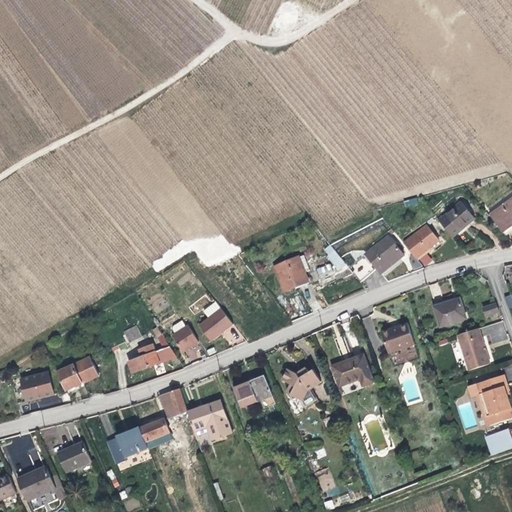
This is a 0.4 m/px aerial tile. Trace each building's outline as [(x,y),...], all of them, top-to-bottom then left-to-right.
[(511,190),(487,210),(501,228),(511,219),(511,190)] [(403,201),(405,207),(418,204),(416,197),(403,201)] [(471,214),(459,199),(436,217),(449,232),(460,223),(471,214)] [(400,239),(413,255),(425,245),(436,236),(423,221),(400,239)] [(393,264),(401,257),(387,239),(365,255),(381,274),(393,264)] [(314,267),(309,252),(303,254),(303,253),(280,261),(289,285),(312,277),(311,272),(310,269),(314,267)] [(325,258),(334,270),(342,264),(332,252),(325,258)] [(468,322),(462,301),(449,305),(436,310),(442,330),(468,322)] [(503,316),(500,307),(486,311),(488,320),(503,316)] [(200,328),(211,342),(226,332),(234,327),(221,311),(200,328)] [(132,343),(143,337),(141,333),(135,322),(124,328),(132,343)] [(407,322),(398,325),(398,327),(396,328),(391,330),(391,327),(380,330),(386,351),(413,344),(407,322)] [(154,327),(159,335),(163,332),(158,325),(154,327)] [(188,327),(175,336),(181,346),(186,353),(200,343),(188,327)] [(474,374),(494,368),(488,349),(482,332),(462,338),(474,374)] [(140,347),(143,355),(156,350),(153,342),(140,347)] [(137,357),(141,368),(147,366),(178,354),(171,344),(156,350),(143,355),(137,357)] [(55,367),(65,385),(82,375),(96,367),(86,349),(55,367)] [(375,381),(366,352),(345,358),(333,361),(341,384),(361,377),(363,385),(375,381)] [(301,396),(308,386),(321,377),(314,364),(311,366),(308,363),(301,367),(298,369),(289,364),(283,375),(292,381),(288,388),(301,396)] [(54,391),(44,367),(20,378),(29,401),(41,396),(54,391)] [(276,391),(268,371),(250,378),(237,383),(245,403),(276,391)] [(511,383),(511,379),(483,387),(487,399),(496,430),(511,425),(511,395),(510,391),(511,390),(511,383)] [(167,406),(170,415),(185,409),(186,413),(190,411),(189,409),(182,384),(162,392),(167,406)] [(477,402),(487,399),(483,387),(474,390),(477,402)] [(208,423),(212,432),(232,424),(222,398),(208,403),(189,409),(190,411),(195,427),(208,423)] [(147,439),(172,429),(168,415),(152,421),(142,425),(147,439)] [(147,439),(142,425),(127,430),(107,438),(116,458),(149,445),(147,439)] [(511,436),(511,432),(490,439),(497,457),(511,451),(511,436)] [(91,457),(83,439),(77,442),(72,444),(58,450),(66,468),(91,457)] [(324,448),(315,450),(318,458),(326,456),(324,448)] [(30,470),(18,475),(27,493),(43,486),(45,490),(57,485),(46,463),(30,470)] [(276,478),(270,464),(263,467),(268,481),(276,478)] [(327,467),(315,473),(324,492),(336,486),(327,467)] [(0,493),(14,487),(7,469),(0,472),(0,493)] [(45,490),(43,486),(27,493),(29,497),(45,490)] [(331,499),(323,502),(326,511),(335,507),(331,499)]
